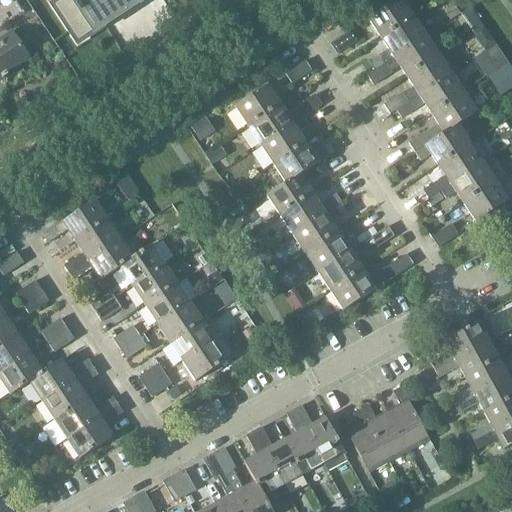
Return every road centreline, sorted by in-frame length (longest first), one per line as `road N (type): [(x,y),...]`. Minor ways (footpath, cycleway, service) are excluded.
road 1 (tertiary): [(0,182),(273,0)]
road 2 (residential): [(173,458),(458,300)]
road 3 (residential): [(458,300),(371,177),(366,127),(312,51)]
road 4 (residential): [(173,458),(24,230)]
